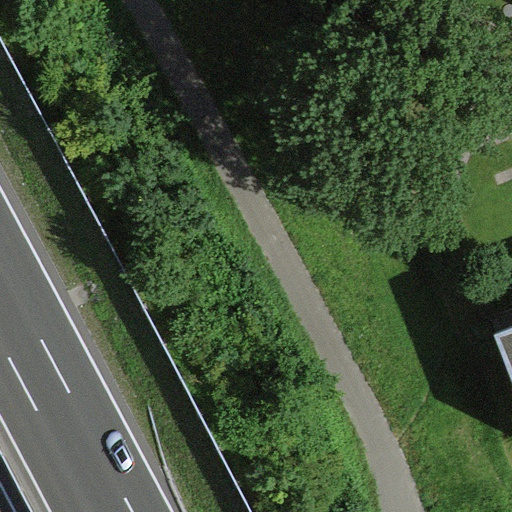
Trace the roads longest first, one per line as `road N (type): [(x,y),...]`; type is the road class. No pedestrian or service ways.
road 1 (track): [(402,511),(336,356),(130,0)]
road 2 (motorway): [(109,511),(0,312)]
